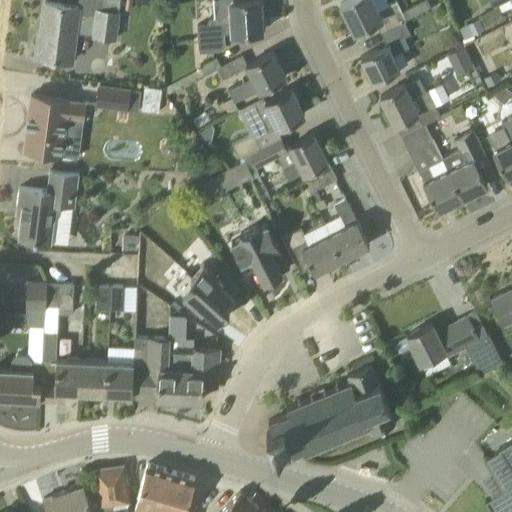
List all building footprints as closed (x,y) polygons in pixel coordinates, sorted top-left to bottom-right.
[(113,40),(118,0),(79,0),(78,7),(44,2),(39,38),(38,38),(35,56),(71,60),(75,32),(92,35),(92,37),(113,40)] [(214,0),(216,18),(209,19),(209,24),(198,25),(199,48),(225,46),(224,32),(231,31),(231,32),(262,30),(260,0),(214,0)] [(372,0),(346,0),(340,3),(354,31),(376,21),(381,33),(404,21),(403,19),(431,6),(427,0),(423,0),(401,11),(396,1),(389,5),(387,1),(375,6),(372,0)] [(511,0),(492,0),(493,1),(494,0),(495,0),(501,11),(511,4),(511,0)] [(373,81),(399,68),(393,54),(409,46),(404,36),(410,33),(404,21),(381,33),(387,44),(361,56),(373,81)] [(469,56),(464,46),(447,54),(452,64),(469,56)] [(228,89),(232,97),(234,102),(286,76),(273,50),(245,65),(246,67),(252,77),(228,89)] [(204,74),(220,64),(215,56),(199,65),(204,74)] [(496,70),(482,77),(488,88),(501,81),(496,70)] [(434,116),(428,106),(432,104),(425,91),(426,90),(420,78),(406,85),(405,83),(380,95),(394,123),(395,123),(400,133),(422,122),(434,116)] [(511,91),(503,84),(494,95),(504,103),(511,92),(511,91)] [(141,90),(130,89),(99,86),(97,104),(128,108),(139,109),(141,90)] [(144,86),(141,109),(158,112),(161,88),(144,86)] [(291,87),(265,100),(277,127),(304,113),(291,87)] [(83,117),(85,101),(69,99),(69,98),(31,93),(24,149),(35,150),(37,154),(48,156),(50,152),(62,154),(67,115),(83,117)] [(232,97),(222,102),(228,114),(238,109),(234,102),(232,97)] [(506,175),(511,172),(511,117),(502,123),(504,127),(486,136),(494,151),(493,151),(506,175)] [(442,157),(440,158),(422,122),(400,133),(418,170),(423,181),(437,209),(462,197),(442,157)] [(459,149),(442,157),(462,197),(487,185),(473,159),(486,152),(474,129),(454,138),(459,149)] [(303,173),(328,160),(313,132),(289,144),(286,146),(282,138),(260,148),(249,153),(255,167),(278,157),(283,167),(288,178),(302,171),(303,173)] [(243,156),(249,153),(260,148),(255,137),(253,133),(251,134),(232,143),(239,158),(243,156)] [(245,161),(252,174),(258,172),(255,167),(249,153),(243,156),(245,161)] [(237,183),(253,175),(252,174),(245,161),(230,169),(237,183)] [(314,202),(320,199),(315,189),(337,178),(331,168),(304,181),(314,202)] [(75,205),(79,174),(49,170),(47,190),(19,186),(17,204),(22,205),(18,236),(23,237),(51,241),(56,202),(75,205)] [(221,191),(214,177),(199,185),(206,199),(221,191)] [(369,243),(345,197),(333,203),(344,223),(329,231),(342,257),(369,243)] [(342,257),(329,231),(325,222),(303,233),(300,227),(283,236),(300,270),(311,265),(314,271),(342,257)] [(267,223),(260,227),(258,223),(241,232),(242,236),(231,241),(241,260),(252,255),(265,280),(282,271),(281,268),(287,265),(289,267),(290,267),(267,223)] [(123,235),(123,250),(137,250),(138,236),(123,235)] [(203,262),(191,276),(195,280),(224,306),(234,294),(220,281),(222,279),(203,262)] [(195,280),(183,294),(202,311),(204,308),(219,321),(229,310),(224,306),(195,280)] [(0,323),(43,325),(45,306),(45,281),(26,281),(25,312),(0,310),(0,323)] [(45,281),(45,306),(56,306),(58,306),(59,282),(45,281)] [(59,282),(58,306),(73,307),(74,283),(59,282)] [(110,308),(111,285),(96,284),(95,308),(110,308)] [(124,309),(124,285),(111,285),(110,308),(124,309)] [(511,320),(511,289),(511,290),(510,287),(490,298),(504,325),(511,320)] [(502,359),(477,310),(468,315),(436,330),(432,321),(407,334),(421,362),(444,350),(447,355),(466,345),(479,371),(502,359)] [(60,391),(61,357),(57,357),(58,330),(56,330),(46,330),(43,329),(42,356),(41,359),(40,381),(39,398),(57,399),(57,391),(60,391)] [(167,397),(170,347),(168,347),(168,338),(135,336),(133,361),(132,394),(132,395),(134,395),(134,394),(158,396),(158,397),(167,397)] [(219,348),(194,347),(194,348),(170,347),(167,397),(202,399),(203,384),(218,385),(219,348)] [(11,397),(39,398),(40,381),(41,359),(31,358),(26,353),(17,352),(12,358),(11,367),(0,366),(0,391),(0,392),(0,393),(0,396),(0,399),(3,402),(7,402),(10,400),(11,397)] [(79,392),(81,358),(61,357),(60,391),(79,392)] [(105,393),(107,359),(81,358),(79,392),(105,393)] [(105,393),(132,394),(133,361),(107,359),(105,393)] [(378,381),(372,364),(347,374),(350,381),(338,385),(337,381),(335,382),(337,386),(326,391),(324,386),(323,387),(312,392),(310,392),(312,396),(300,401),(299,397),(297,397),(299,402),(286,407),(288,411),(279,415),(268,420),(272,429),(269,430),(266,431),(267,434),(268,434),(273,445),(272,446),(273,449),(276,447),(279,446),(282,455),(293,451),(303,447),(304,452),(317,447),(319,451),(367,431),(367,433),(371,432),(371,433),(395,423),(388,406),(390,405),(379,380),(378,381)] [(511,511),(511,439),(499,447),(500,449),(484,459),(503,488),(485,500),(493,511),(511,511)] [(189,511),(194,476),(148,462),(139,499),(140,509),(140,511),(189,511)] [(92,510),(83,483),(80,485),(78,483),(69,486),(69,488),(44,497),(48,511),(58,511),(59,511),(140,511),(140,509),(129,510),(122,465),(96,469),(101,503),(114,501),(114,509),(92,510)] [(266,511),(241,489),(220,511),(266,511)]
